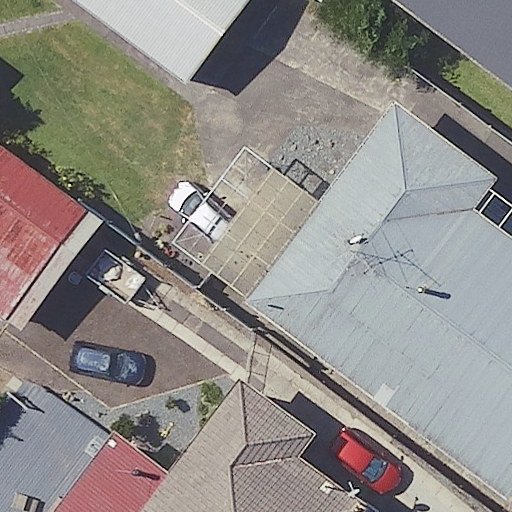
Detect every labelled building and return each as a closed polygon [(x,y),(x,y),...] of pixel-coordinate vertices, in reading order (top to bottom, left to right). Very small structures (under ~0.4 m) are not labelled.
[(243,0),(79,0),(185,78),(243,0)] [(511,0),(397,0),(511,83),(511,0)] [(492,169),(387,92),(239,292),(504,487),(511,476),(511,231),(469,200),(492,169)] [(102,215),(0,137),(0,307),(19,322),(102,215)] [(309,424),(232,367),(124,511),(383,511),(293,446),(309,424)]
